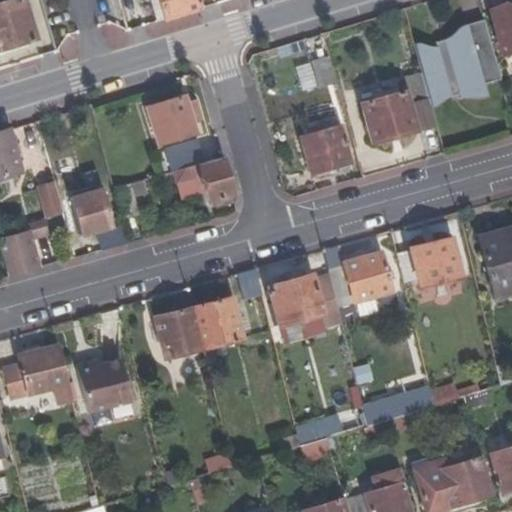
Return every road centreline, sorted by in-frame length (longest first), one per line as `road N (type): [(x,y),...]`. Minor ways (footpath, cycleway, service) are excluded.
road 1 (residential): [(0,307),(272,229)]
road 2 (residential): [(272,229),(511,162)]
road 3 (residential): [(272,229),(212,36)]
road 4 (secondary): [(212,36),(330,0)]
